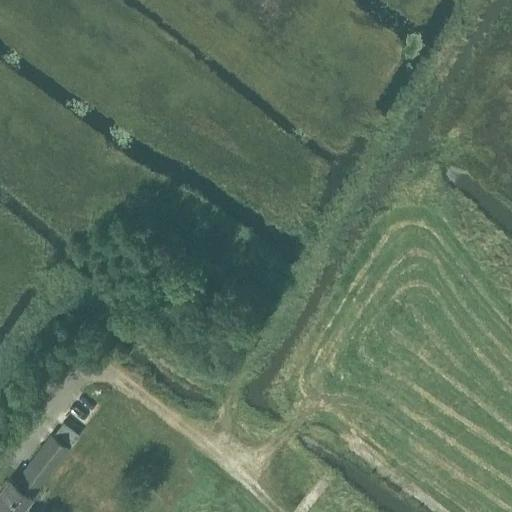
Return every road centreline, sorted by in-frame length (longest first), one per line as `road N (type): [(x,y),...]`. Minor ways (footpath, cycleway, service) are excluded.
road 1 (track): [(213,454),(233,381),(423,85)]
road 2 (track): [(213,454),(116,377),(83,362),(0,462)]
road 3 (track): [(282,511),(213,454),(275,440),(306,415),(364,421)]
